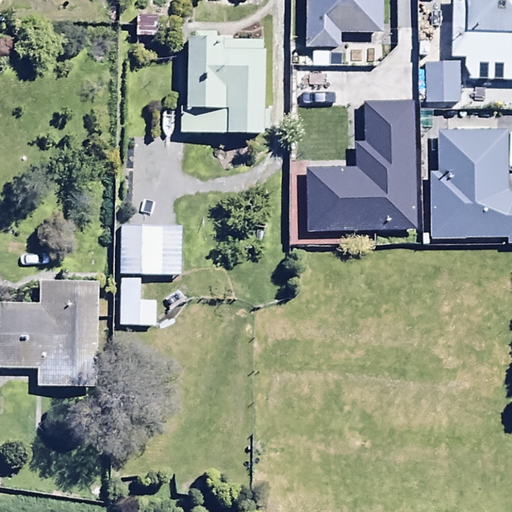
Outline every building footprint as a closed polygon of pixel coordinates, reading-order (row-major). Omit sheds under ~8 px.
[(340,49),(340,33),(380,34),(380,0),(301,0),(301,49),(340,49)] [(511,0),(448,0),(447,58),(511,59),(511,0)] [(264,131),(262,38),(214,39),(214,33),(182,34),(184,108),(175,108),(175,133),(264,131)] [(458,63),(424,62),(422,102),(457,103),(458,63)] [(414,102),(363,102),(363,141),(353,141),(353,167),(306,167),(306,229),(413,230),(414,102)] [(501,127),(435,130),(436,170),(426,170),(429,237),(506,234),(507,244),(511,243),(511,193),(504,194),(501,127)] [(178,227),(119,225),(118,273),(176,274),(178,227)] [(139,278),(117,278),(117,326),(153,326),(153,299),(139,299),(139,278)] [(96,282),(38,280),(37,303),(0,301),(0,364),(34,366),(34,384),(92,386),(96,282)]
